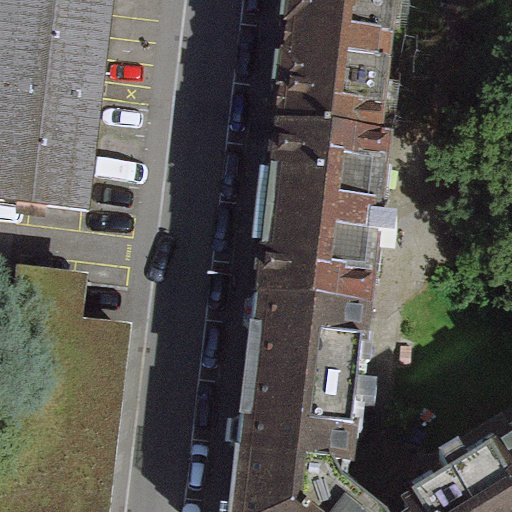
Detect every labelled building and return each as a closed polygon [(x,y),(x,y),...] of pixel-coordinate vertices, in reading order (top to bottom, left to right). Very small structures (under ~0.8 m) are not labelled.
[(3,0),(0,30),(0,200),(91,211),(105,92),(115,0),(3,0)] [(410,0),(299,0),(284,129),(396,141),(410,0)] [(396,141),(284,129),(265,303),(377,315),(396,141)] [(0,442),(0,511),(108,511),(129,331),(79,328),(82,308),(85,285),(0,275),(0,342),(12,344),(0,442)] [(377,315),(265,303),(240,511),(372,511),(351,496),(377,315)] [(511,511),(511,454),(416,511),(511,511)]
